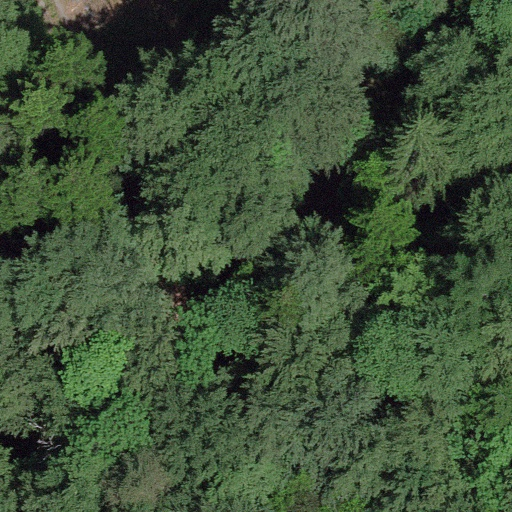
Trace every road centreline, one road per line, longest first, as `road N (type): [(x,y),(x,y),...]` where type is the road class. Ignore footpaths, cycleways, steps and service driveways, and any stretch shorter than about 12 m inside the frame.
road 1 (track): [(61,0),(115,93),(181,445),(181,511)]
road 2 (track): [(115,93),(202,96),(334,137),(348,154),(343,187),(292,271),(260,300),(161,335)]
